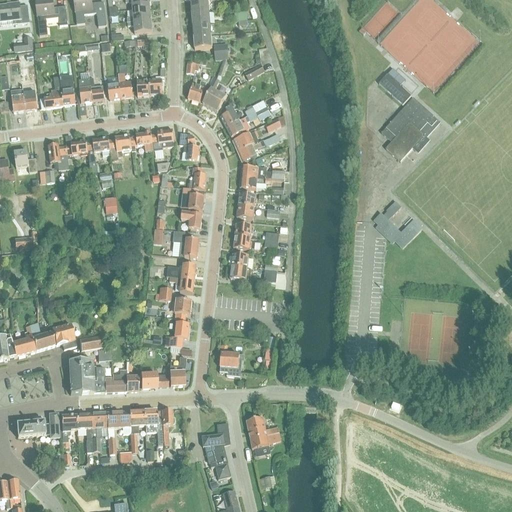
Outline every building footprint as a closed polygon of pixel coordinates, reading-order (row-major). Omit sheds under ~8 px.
[(68,27),(68,25),(66,9),(54,10),(53,0),(36,2),(40,38),(48,37),(46,21),(59,20),(60,28),(68,27)] [(73,0),(77,27),(85,26),(84,17),(97,16),(98,29),(107,28),(104,4),(92,6),(91,0),(73,0)] [(132,5),(132,12),(150,11),(148,0),(138,0),(124,1),(125,5),(132,5)] [(108,2),(109,14),(118,13),(118,8),(113,9),(112,1),(108,2)] [(191,5),(192,17),(209,15),(208,3),(191,5)] [(30,25),(28,7),(20,8),(19,4),(11,5),(11,6),(0,7),(0,24),(13,23),(14,27),(30,25)] [(127,20),(127,25),(151,23),(150,11),(132,12),(133,19),(127,20)] [(239,24),(247,23),(246,13),(234,14),(235,24),(239,24)] [(192,17),(193,28),(210,26),(209,15),(192,17)] [(151,23),(127,25),(128,29),(134,28),(134,36),(152,34),(151,23)] [(193,28),(194,40),(211,38),(210,26),(193,28)] [(111,34),(111,38),(112,44),(124,43),(123,37),(116,37),(115,33),(111,34)] [(211,38),(194,40),(195,53),(212,51),(211,38)] [(33,45),(20,46),(21,53),(34,52),(33,45)] [(110,45),(102,46),(102,54),(110,54),(110,45)] [(79,54),(79,58),(87,57),(87,54),(86,54),(85,48),(72,49),(72,54),(76,54),(76,55),(79,54)] [(34,57),(35,61),(48,59),(47,57),(54,56),(53,53),(36,55),(36,57),(34,57)] [(187,65),(186,76),(194,77),(195,72),(198,73),(199,67),(206,67),(207,62),(190,61),(190,65),(187,65)] [(261,67),(245,76),(248,83),(265,74),(261,67)] [(127,68),(119,68),(120,76),(125,76),(128,76),(127,68)] [(156,83),(149,83),(150,99),(163,98),(162,83),(165,83),(165,71),(160,71),(160,79),(155,80),(156,83)] [(125,76),(119,77),(119,87),(121,101),(132,100),(130,85),(125,86),(125,76)] [(403,107),(411,98),(387,76),(379,86),(403,107)] [(0,80),(2,93),(9,92),(8,79),(0,80)] [(60,85),(60,81),(59,80),(55,81),(56,92),(51,93),(51,96),(47,96),(48,100),(44,100),(46,111),(63,109),(60,85)] [(89,81),(79,82),(79,92),(81,107),(93,105),(90,82),(89,81)] [(93,81),(90,82),(93,105),(104,104),(102,89),(94,90),(93,81)] [(218,82),(212,92),(204,107),(218,115),(226,100),(214,93),(220,83),(218,82)] [(72,83),(60,85),(63,109),(75,107),(73,93),(72,83)] [(150,99),(149,83),(137,84),(138,99),(150,99)] [(188,102),(200,106),(206,86),(201,85),(199,90),(192,88),(188,102)] [(21,87),(22,92),(25,114),(37,112),(34,94),(28,94),(27,86),(21,87)] [(121,101),(119,87),(107,89),(109,103),(121,101)] [(25,114),(22,92),(11,94),(14,115),(25,114)] [(385,151),(400,164),(424,138),(420,133),(427,125),(432,129),(437,123),(433,119),(434,118),(413,100),(386,129),(381,135),(388,141),(393,136),(396,139),(385,151)] [(244,114),(247,119),(266,110),(262,103),(252,108),(253,109),(244,114)] [(0,106),(0,111),(0,114),(8,113),(7,105),(0,106)] [(227,116),(221,119),(226,130),(239,123),(231,109),(225,112),(227,116)] [(226,130),(231,140),(249,131),(247,126),(268,115),(266,110),(247,119),(239,123),(226,130)] [(281,130),(278,122),(265,128),(268,135),(281,130)] [(158,137),(152,138),(153,152),(154,154),(163,152),(163,150),(173,149),(173,144),(174,144),(173,133),(158,135),(158,137)] [(254,134),(233,143),(238,155),(259,146),(255,135),(254,134)] [(136,140),(130,141),(132,152),(132,154),(136,154),(135,149),(138,149),(138,148),(145,148),(145,153),(153,152),(152,138),(152,136),(136,138),(136,140)] [(188,156),(187,164),(197,165),(199,150),(194,149),(194,146),(196,145),(195,140),(193,141),(193,138),(181,136),(180,148),(185,149),(184,155),(188,156)] [(259,146),(238,155),(242,165),(256,159),(254,153),(265,148),(265,149),(280,142),(278,136),(263,143),(263,144),(259,146)] [(115,142),(109,143),(110,153),(110,158),(111,164),(119,163),(118,160),(123,159),(122,154),(132,152),(130,141),(130,139),(115,140),(115,142)] [(88,144),(87,144),(87,146),(88,155),(90,166),(95,165),(94,155),(102,154),(103,159),(110,158),(110,153),(109,143),(109,141),(94,143),(94,145),(88,146),(88,144)] [(73,148),(67,149),(68,162),(70,161),(70,158),(88,155),(87,146),(87,144),(73,146),(73,148)] [(68,162),(67,149),(62,150),(62,148),(48,150),(50,166),(58,165),(59,173),(69,172),(68,162)] [(27,154),(14,155),(16,171),(18,171),(29,169),(29,175),(37,174),(36,161),(28,162),(27,154)] [(0,181),(3,181),(3,185),(15,184),(13,172),(9,172),(8,162),(1,163),(1,164),(0,164),(0,181)] [(170,164),(157,166),(158,174),(167,172),(170,164)] [(242,170),(241,180),(281,184),(281,183),(272,182),(284,183),(285,174),(273,173),(273,176),(267,176),(267,172),(242,170)] [(190,183),(189,192),(204,193),(205,194),(207,178),(202,178),(203,172),(193,171),(192,177),(196,177),(195,184),(190,183)] [(45,174),(46,186),(55,185),(54,173),(45,174)] [(99,176),(100,183),(112,181),(111,174),(99,176)] [(159,177),(159,191),(170,191),(170,184),(165,184),(165,177),(159,177)] [(281,184),(241,180),(240,191),(256,193),(256,187),(272,188),(272,187),(280,188),(281,184)] [(271,196),(283,197),(284,190),(271,189),(271,196)] [(185,191),(184,200),(190,201),(188,212),(202,214),(204,199),(203,199),(204,193),(189,192),(185,191)] [(239,197),(238,209),(254,210),(255,199),(239,197)] [(114,216),(114,200),(102,201),(103,217),(114,216)] [(381,216),(374,223),(375,223),(379,227),(376,229),(393,245),(395,243),(402,250),(422,230),(414,223),(407,230),(407,229),(404,232),(405,233),(402,236),(394,229),(395,228),(392,225),(391,226),(388,223),(401,210),(395,204),(387,213),(388,214),(383,218),(381,216)] [(254,210),(238,209),(237,221),(253,222),(254,210)] [(267,212),(267,219),(279,221),(280,214),(267,212)] [(181,223),(190,224),(189,231),(200,232),(202,218),(182,215),(181,223)] [(153,231),(161,232),(162,222),(154,222),(153,231)] [(236,227),(235,239),(251,241),(252,229),(236,227)] [(160,247),(161,232),(152,232),(151,246),(160,247)] [(31,240),(14,241),(15,253),(37,251),(36,233),(30,234),(31,240)] [(174,233),(173,244),(181,245),(179,259),(184,260),(197,261),(199,243),(190,242),(190,235),(179,234),(174,233)] [(266,234),(265,242),(278,244),(279,236),(266,234)] [(251,241),(235,239),(234,252),(249,253),(251,241)] [(278,244),(265,242),(264,249),(277,250),(278,244)] [(233,258),(231,270),(247,271),(249,260),(233,258)] [(266,265),(265,273),(277,274),(278,267),(266,265)] [(183,271),(181,281),(194,282),(196,268),(183,267),(183,271)] [(168,269),(167,279),(170,280),(178,280),(179,270),(168,269)] [(247,271),(231,270),(230,282),(246,283),(247,271)] [(170,280),(170,284),(176,285),(176,288),(180,289),(179,295),(193,296),(194,282),(181,281),(179,281),(178,280),(170,280)] [(176,316),(175,321),(184,323),(185,318),(190,318),(192,304),(176,302),(174,316),(176,316)] [(464,314),(418,312),(416,359),(461,362),(464,314)] [(184,323),(175,321),(174,326),(173,326),(172,332),(176,332),(175,340),(166,339),(165,348),(181,350),(182,341),(187,342),(189,327),(184,327),(184,323)] [(29,329),(29,330),(36,355),(53,349),(50,337),(40,339),(37,327),(29,329)] [(63,353),(65,354),(76,351),(70,328),(51,333),(55,349),(62,347),(63,353)] [(24,343),(12,346),(16,360),(35,355),(36,355),(29,330),(25,331),(26,336),(23,337),(24,343)] [(80,355),(98,352),(107,351),(101,352),(99,336),(78,340),(80,355)] [(0,363),(7,362),(15,361),(16,360),(12,346),(11,342),(9,337),(2,339),(2,340),(0,340),(0,363)] [(142,346),(153,347),(153,343),(148,342),(148,339),(143,339),(142,346)] [(265,350),(264,362),(271,363),(272,363),(272,361),(273,351),(265,350)] [(107,351),(98,352),(98,364),(111,363),(110,351),(107,351)] [(221,357),(220,370),(221,370),(220,375),(228,376),(228,378),(227,378),(227,379),(241,380),(241,379),(242,371),(243,372),(244,359),(240,358),(221,357)] [(169,369),(169,375),(169,382),(170,390),(175,389),(185,389),(184,374),(186,361),(179,360),(178,369),(169,369)] [(91,363),(68,364),(68,365),(70,365),(71,387),(70,387),(70,397),(113,395),(112,380),(104,381),(103,370),(92,371),(91,363)] [(119,377),(111,377),(112,380),(113,395),(126,395),(126,377),(126,374),(126,373),(126,372),(119,373),(119,377)] [(126,377),(126,395),(138,394),(137,379),(127,379),(127,377),(126,377)] [(140,378),(141,392),(167,390),(167,378),(156,378),(156,377),(140,378)] [(171,412),(162,413),(162,427),(164,448),(163,448),(163,449),(168,449),(167,428),(172,428),(172,426),(174,426),(174,421),(172,421),(171,412)] [(157,448),(163,448),(164,448),(162,427),(162,413),(144,414),(144,428),(145,428),(145,435),(157,435),(157,448)] [(129,415),(130,436),(131,453),(131,456),(137,456),(136,444),(136,436),(137,436),(137,428),(144,428),(144,414),(129,415)] [(122,437),(130,436),(129,415),(107,416),(108,431),(122,430),(122,437)] [(50,437),(50,441),(59,441),(58,416),(48,416),(49,426),(44,427),(43,424),(16,426),(17,440),(50,437)] [(107,431),(108,431),(107,416),(91,417),(93,455),(99,455),(99,453),(98,441),(101,441),(100,430),(107,430),(107,431)] [(77,432),(77,431),(76,417),(61,418),(63,449),(67,449),(67,438),(69,438),(69,432),(77,432)] [(86,455),(93,455),(91,417),(76,417),(77,431),(85,431),(86,442),(85,442),(86,455)] [(263,421),(247,424),(248,432),(249,434),(249,436),(250,442),(252,449),(252,452),(269,449),(268,446),(281,444),(280,436),(278,430),(265,432),(263,421)] [(215,469),(218,483),(231,480),(231,479),(230,475),(229,471),(229,470),(229,471),(228,467),(228,466),(223,448),(225,447),(230,447),(228,427),(218,428),(219,436),(202,439),(203,450),(205,450),(209,466),(210,466),(211,470),(213,470),(215,469)] [(258,480),(258,491),(272,491),(272,479),(258,480)] [(18,483),(6,484),(10,510),(14,510),(13,501),(20,501),(18,483)] [(6,484),(0,485),(0,503),(5,503),(6,511),(10,510),(6,484)] [(216,484),(210,485),(212,492),(218,490),(216,484)] [(226,511),(238,509),(234,493),(223,496),(226,511),(223,511),(226,511)]
